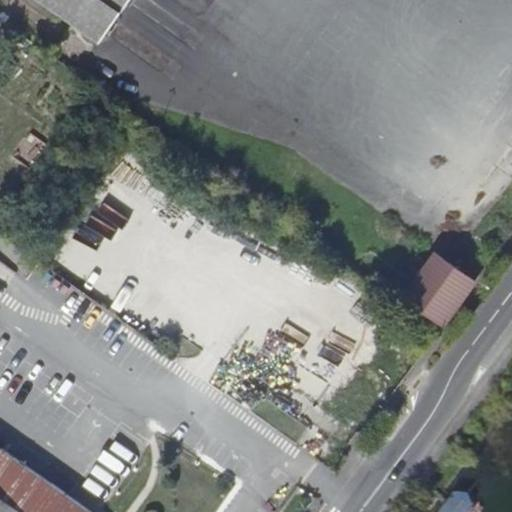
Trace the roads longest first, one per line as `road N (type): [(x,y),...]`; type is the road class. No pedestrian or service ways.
road 1 (secondary): [(360,511),(511,291)]
road 2 (unknown): [(511,91),(395,0)]
